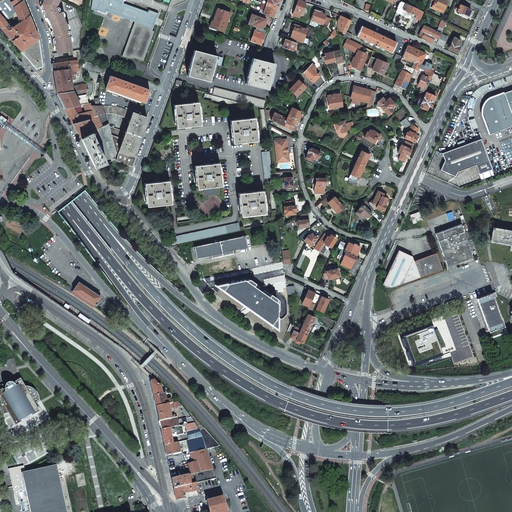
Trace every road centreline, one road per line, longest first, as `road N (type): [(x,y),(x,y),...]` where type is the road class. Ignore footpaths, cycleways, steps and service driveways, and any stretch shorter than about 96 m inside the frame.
road 1 (motorway): [(64,209),(202,355),(286,405),(387,424),(511,394)]
road 2 (motorway): [(511,381),(441,405),(387,412),(291,393),(194,331),(100,226)]
road 3 (residential): [(432,132),(398,95),(361,79),(331,82),(307,117),(299,161),(310,203),(331,226),(382,242)]
road 4 (residential): [(164,495),(139,388),(121,358),(42,300),(5,291)]
road 5 (unclassified): [(198,0),(129,189),(107,191)]
road 6 (tertiary): [(0,199),(45,218),(158,342)]
road 7 (tertiary): [(238,334),(107,191)]
road 8 (motorway): [(238,334),(193,307),(100,226)]
road 9 (motorway): [(64,209),(158,342)]
road 10 (motorway): [(100,226),(0,99)]
road 11 (residential): [(322,0),(467,63)]
road 12 (secondary): [(17,338),(120,451)]
road 13 (secondary): [(158,342),(248,424)]
